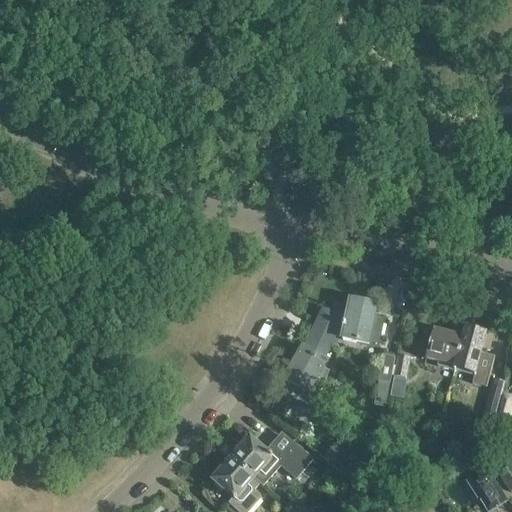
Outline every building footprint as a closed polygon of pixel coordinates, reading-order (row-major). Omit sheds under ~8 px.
[(151,242),(137,232),(128,245),(142,255),(151,242)] [(323,310),(316,324),(337,334),(336,336),(342,338),(342,340),(344,341),(345,337),(356,340),(355,343),(377,348),(383,321),(374,320),(377,307),(350,301),(347,315),(323,310)] [(337,334),(316,324),(304,349),(303,348),(293,366),(292,366),(292,367),(287,377),(286,376),(285,378),(286,378),(285,381),(298,388),(293,397),(291,396),(290,397),(307,407),(309,404),(313,406),(328,372),(324,369),(328,362),(325,360),(336,336),(337,334)] [(463,339),(454,372),(475,378),(483,351),(489,352),(493,337),(465,329),(463,339)] [(454,372),(463,339),(433,331),(426,360),(438,364),(437,367),(454,372)] [(381,384),(379,395),(376,406),(375,406),(385,409),(390,385),(391,385),(395,358),(382,356),(378,383),(380,383),(380,384),(381,384)] [(405,379),(410,359),(410,358),(399,356),(394,377),(405,379)] [(494,422),(505,383),(494,380),(483,419),(494,422)] [(511,409),(511,397),(503,395),(495,424),(507,428),(511,409)] [(250,439),(232,460),(253,479),(259,473),(264,477),(266,477),(276,465),(276,463),(272,459),(272,458),(270,455),(269,456),(261,449),(262,447),(255,441),(253,443),(250,439)] [(296,440),(288,450),(336,485),(343,476),(296,440)] [(336,445),(325,459),(360,486),(371,471),(336,445)] [(253,479),(232,460),(213,481),(217,484),(216,486),(223,492),(224,491),(232,498),(231,499),(234,502),(230,506),(236,511),(254,511),(263,503),(261,501),(261,498),(247,486),(253,479)] [(511,468),(511,467),(499,474),(511,494),(511,492),(511,468)] [(487,473),(470,483),(488,511),(489,511),(505,502),(487,473)]
